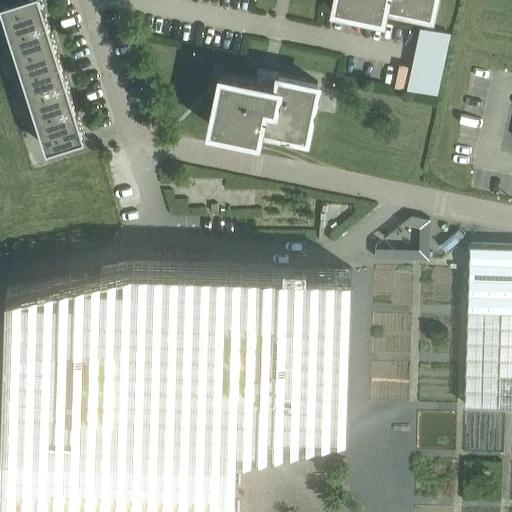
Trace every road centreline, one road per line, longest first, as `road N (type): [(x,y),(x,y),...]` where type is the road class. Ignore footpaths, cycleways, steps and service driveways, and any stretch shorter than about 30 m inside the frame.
road 1 (unclassified): [(511,218),(129,137),(80,0)]
road 2 (unknown): [(311,511),(228,433),(129,137)]
